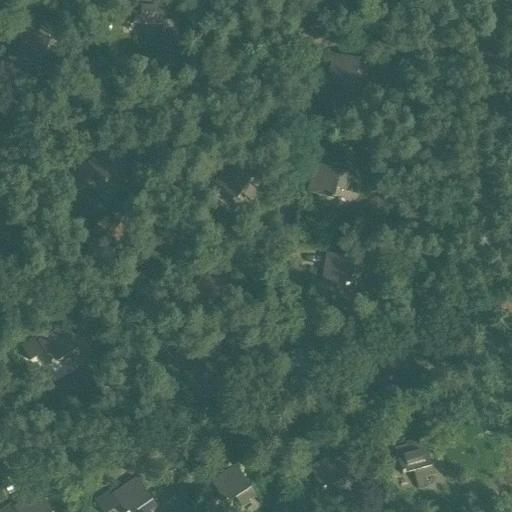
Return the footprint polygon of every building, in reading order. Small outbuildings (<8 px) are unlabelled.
[(168,31),(169,0),(139,0),(138,21),(150,21),(149,30),(168,31)] [(57,57),(64,40),(32,27),(21,54),(45,64),(49,54),(57,57)] [(370,74),(374,56),(339,50),(334,79),(359,84),(361,73),(370,74)] [(126,180),(139,168),(116,142),(94,162),(111,181),(120,173),(126,180)] [(254,195),(265,180),(237,159),(219,183),(240,199),(247,189),(254,195)] [(351,186),(356,168),(322,159),(314,188),(339,195),(342,184),(351,186)] [(22,237),(8,205),(0,208),(0,236),(1,236),(5,244),(22,237)] [(365,274),(368,256),(334,250),(329,280),(354,284),(356,273),(365,274)] [(230,300),(243,287),(219,262),(198,282),(215,301),(224,293),(230,300)] [(71,364),(87,355),(69,325),(43,340),(56,362),(67,356),(71,364)] [(372,381),(398,377),(396,366),(405,364),(402,346),(368,352),(372,381)] [(235,392),(245,359),(216,350),(209,375),(220,378),(217,387),(235,392)] [(274,380),(267,378),(263,389),(271,392),(274,380)] [(440,471),(430,438),(402,446),(409,471),(420,468),(422,477),(440,471)] [(345,489),(360,479),(341,450),(316,466),(330,488),(340,482),(345,489)] [(247,502),(262,492),(243,463),(218,480),(233,501),(242,495),(247,502)] [(146,511),(153,511),(164,505),(144,476),(119,493),(132,511),(137,511),(144,508),(146,511)] [(60,511),(45,489),(20,506),(24,511),(60,511)]
